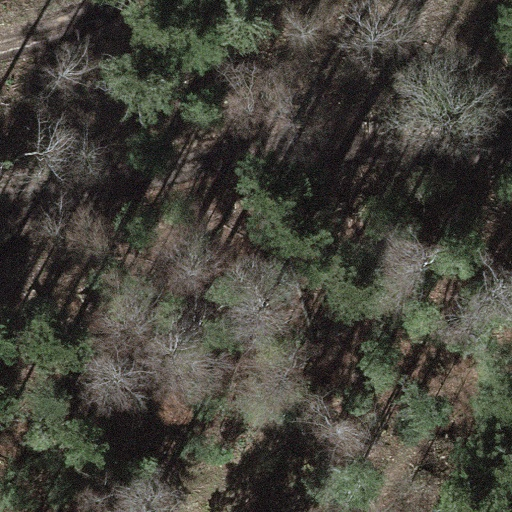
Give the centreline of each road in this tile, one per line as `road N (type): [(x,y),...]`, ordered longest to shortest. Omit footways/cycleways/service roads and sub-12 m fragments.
road 1 (track): [(511,99),(0,211)]
road 2 (track): [(0,28),(126,26),(162,0)]
